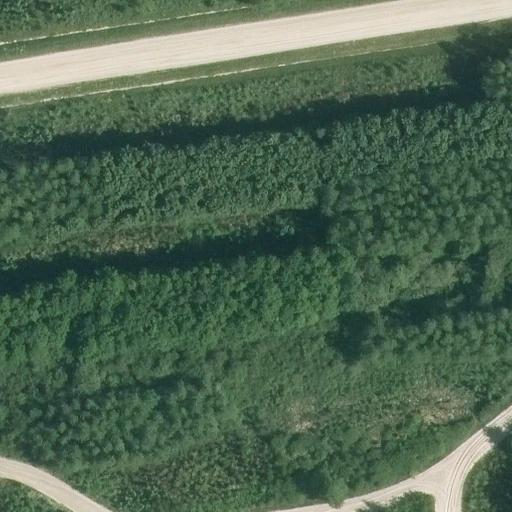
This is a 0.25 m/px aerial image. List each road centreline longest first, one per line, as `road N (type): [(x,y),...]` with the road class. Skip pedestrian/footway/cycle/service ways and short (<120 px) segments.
road 1 (track): [(511,2),(0,83)]
road 2 (track): [(511,425),(443,473),(339,511)]
